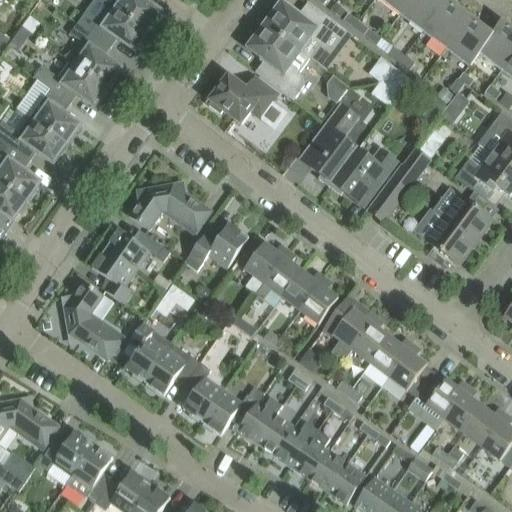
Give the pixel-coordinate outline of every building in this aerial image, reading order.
[(86,14),(78,26),(91,35),(112,50),(119,40),(135,52),(141,44),(143,45),(149,36),(147,35),(148,33),(111,7),(101,0),(97,0),(87,15),(86,14)] [(115,0),(111,7),(148,33),(149,32),(152,33),(158,24),(156,23),(162,15),(145,3),(147,0),(115,0)] [(382,0),(401,14),(411,0),(382,0)] [(424,31),(447,1),(446,0),(411,0),(401,14),(424,31)] [(447,49),(470,18),(447,1),(424,31),(447,49)] [(310,60),(322,45),(333,54),(348,34),(309,4),(307,6),(311,9),(305,17),(298,12),(296,15),(283,5),(279,10),(274,11),(269,18),(270,23),(266,28),(310,60)] [(349,16),(344,23),(354,30),(359,23),(349,16)] [(494,35),(493,35),(470,18),(447,49),(471,67),(481,54),(480,54),(494,35)] [(503,71),(511,58),(511,29),(503,22),(493,35),(494,35),(480,54),(481,54),(503,71)] [(364,38),(369,31),(359,23),(354,30),(364,38)] [(266,28),(263,33),(258,33),(253,40),(253,45),(250,50),(262,59),(260,62),(267,68),(261,76),(257,73),(256,75),(294,103),(305,88),(304,79),(299,75),(310,60),(266,28)] [(84,45),(65,59),(71,63),(77,68),(108,90),(109,89),(111,90),(118,81),(116,79),(121,71),(105,60),(112,50),(91,35),(84,45)] [(390,57),(400,65),(405,58),(395,50),(390,57)] [(415,66),(405,58),(400,65),(410,72),(415,66)] [(511,77),(511,58),(503,71),(511,77)] [(43,69),(35,81),(39,83),(51,92),(71,107),(78,97),(95,109),(100,101),(103,102),(109,93),(107,91),(108,90),(77,68),(71,63),(59,80),(43,69)] [(464,75),(459,82),(464,86),(469,90),(474,83),(464,75)] [(211,104),(209,108),(221,117),(224,113),(242,127),(251,114),(261,121),(274,131),(287,114),(274,104),(279,97),(256,80),(248,91),(229,77),(210,103),(211,104)] [(408,81),(380,84),(398,98),(410,82),(408,81)] [(464,86),(459,82),(457,81),(450,91),(457,97),(464,86)] [(39,83),(19,112),(30,120),(68,147),(69,145),(71,147),(77,138),(75,136),(81,128),(65,116),(71,107),(51,92),(39,83)] [(491,87),(486,94),(496,102),(501,95),(491,87)] [(435,102),(428,111),(440,120),(441,118),(447,110),(435,102)] [(330,190),(358,151),(344,140),(359,120),(342,107),(315,143),(316,144),(317,142),(327,150),(312,169),(311,170),(321,178),(319,181),(330,190)] [(3,124),(0,128),(0,141),(1,142),(31,163),(38,154),(54,165),(60,157),(62,159),(69,150),(67,148),(68,147),(30,120),(19,112),(8,127),(3,124)] [(511,121),(502,115),(490,131),(491,132),(480,148),(492,157),(511,171),(511,121)] [(0,156),(3,159),(0,162),(0,183),(27,203),(28,202),(30,203),(37,194),(35,193),(40,185),(24,173),(31,163),(1,142),(0,142),(0,156)] [(422,147),(419,151),(431,160),(434,156),(422,147)] [(403,168),(393,182),(407,193),(418,179),(432,161),(431,160),(419,151),(417,150),(403,168)] [(373,162),(358,151),(330,190),(341,198),(344,194),(354,202),(354,201),(366,185),(376,192),(375,194),(376,195),(398,164),(381,151),(373,162)] [(511,196),(511,171),(492,157),(482,170),(470,161),(456,180),(486,203),(497,189),(510,199),(511,196)] [(384,225),(407,193),(393,182),(369,214),(384,225)] [(0,211),(14,222),(20,214),(22,216),(28,206),(26,205),(27,203),(0,183),(0,211)] [(196,238),(213,214),(212,213),(210,217),(200,210),(203,207),(174,187),(138,193),(139,203),(129,219),(150,233),(162,214),(196,238)] [(479,212),(484,206),(476,200),(471,206),(461,198),(444,220),(476,245),(493,222),(479,212)] [(459,267),(476,245),(444,220),(427,243),(438,251),(430,260),(439,267),(446,257),(459,267)] [(228,272),(250,240),(230,226),(221,239),(210,231),(185,265),(198,274),(209,259),(228,272)] [(112,238),(106,248),(108,249),(106,251),(138,273),(150,255),(158,260),(164,265),(171,254),(165,250),(146,236),(139,246),(120,232),(114,240),(112,238)] [(256,296),(288,254),(281,248),(276,254),(265,246),(264,246),(255,239),(237,265),(255,279),(247,289),(256,296)] [(138,273),(106,251),(105,253),(103,252),(96,262),(98,263),(93,270),(112,284),(106,293),(125,307),(133,297),(125,291),(138,273)] [(282,299),(302,273),(292,265),(296,260),(288,254),(256,296),(264,302),(272,292),(282,299)] [(301,313),(325,281),(317,275),(313,281),(302,273),(282,299),(301,313)] [(319,327),(339,301),(328,293),(332,287),(325,281),(301,313),(319,327)] [(108,363),(108,364),(125,340),(92,316),(104,298),(84,284),(73,299),(63,301),(69,337),(98,357),(100,353),(110,360),(108,363)] [(173,288),(156,313),(167,320),(177,306),(189,315),(196,304),(173,288)] [(377,320),(377,321),(378,320),(359,305),(358,306),(349,299),(350,299),(349,298),(324,331),(344,346),(341,349),(338,346),(332,354),(345,363),(353,352),(377,320)] [(238,319),(233,326),(243,333),(249,326),(238,319)] [(371,366),(391,340),(380,332),(384,326),(377,321),(377,320),(353,352),(371,366)] [(168,353),(172,346),(154,333),(155,333),(144,325),(126,352),(135,358),(126,371),(134,376),(133,378),(142,385),(143,383),(146,384),(168,353)] [(274,348),(280,340),(270,333),(264,341),(274,348)] [(291,348),(280,340),(274,348),(286,356),(291,348)] [(389,379),(413,348),(405,342),(401,348),(391,340),(371,366),(389,379)] [(188,385),(201,365),(191,358),(190,358),(172,346),(168,353),(146,384),(148,386),(146,388),(156,395),(157,392),(165,398),(178,378),(188,385)] [(427,368),(428,367),(417,359),(421,353),(413,348),(389,379),(417,401),(436,375),(427,368)] [(317,354),(309,352),(299,365),(313,374),(319,367),(321,360),(317,354)] [(203,424),(224,393),(207,380),(212,373),(201,365),(188,385),(197,392),(184,411),(191,416),(190,418),(199,425),(200,423),(203,424)] [(445,422),(469,390),(462,384),(457,390),(446,382),(436,375),(417,401),(445,422)] [(297,388),(302,381),(293,376),(289,382),(297,388)] [(305,394),(310,387),(302,381),(297,388),(305,394)] [(347,398),(353,391),(342,383),(337,391),(347,398)] [(256,389),(249,399),(258,405),(259,404),(265,395),(256,389)] [(477,396),(469,390),(445,422),(463,435),(483,409),(473,401),(477,396)] [(358,406),(363,398),(353,391),(347,398),(358,406)] [(235,418),(245,425),(258,405),(249,399),(248,398),(242,405),(224,393),(203,424),(205,426),(203,428),(213,434),(214,432),(222,437),(235,418)] [(257,446),(277,417),(283,408),(271,400),(265,409),(259,404),(258,405),(245,425),(239,433),(257,446)] [(332,412),(337,406),(329,400),(324,407),(332,412)] [(0,443),(10,429),(43,453),(60,429),(59,428),(57,432),(48,425),(50,422),(21,402),(0,405),(0,443)] [(337,406),(332,412),(341,418),(350,425),(355,418),(345,412),(337,406)] [(482,449),(506,417),(498,411),(494,417),(483,409),(463,435),(482,449)] [(275,458),(295,429),(277,417),(257,446),(275,458)] [(511,430),(509,429),(511,425),(511,421),(506,417),(482,449),(510,470),(511,468),(511,430)] [(293,470),(319,432),(307,424),(301,433),(295,429),(275,458),(293,470)] [(364,425),(360,431),(368,437),(372,430),(364,425)] [(372,430),(368,437),(376,443),(387,450),(391,443),(381,436),(372,430)] [(311,483),(330,454),(325,450),(331,441),(319,432),(293,470),(311,483)] [(53,447),(39,467),(50,474),(47,477),(65,490),(68,486),(95,447),(92,446),(94,444),(84,437),(83,439),(76,434),(62,453),(53,447)] [(114,460),(95,447),(68,486),(96,506),(110,486),(100,480),(114,460)] [(411,467),(416,461),(397,448),(393,454),(411,467)] [(443,464),(453,472),(464,456),(454,448),(448,457),(443,464)] [(443,464),(448,457),(438,449),(433,457),(443,464)] [(328,495),(348,466),(330,454),(311,483),(328,495)] [(14,455),(5,468),(27,483),(36,470),(14,455)] [(425,484),(433,472),(416,461),(411,467),(408,472),(425,484)] [(0,480),(1,481),(19,494),(27,483),(5,468),(0,464),(0,480)] [(366,479),(348,466),(328,495),(347,507),(366,479)] [(120,511),(134,511),(152,487),(133,474),(119,493),(110,486),(96,506),(104,511),(107,511),(112,506),(120,511)] [(450,487),(455,480),(447,475),(442,481),(450,487)] [(360,511),(379,511),(393,493),(375,480),(355,509),(360,511)] [(463,486),(455,480),(450,487),(458,492),(463,486)] [(162,511),(171,500),(152,487),(134,511),(162,511)] [(406,511),(411,505),(393,493),(379,511),(406,511)] [(476,502),(469,511),(485,511),(487,510),(476,502)]
